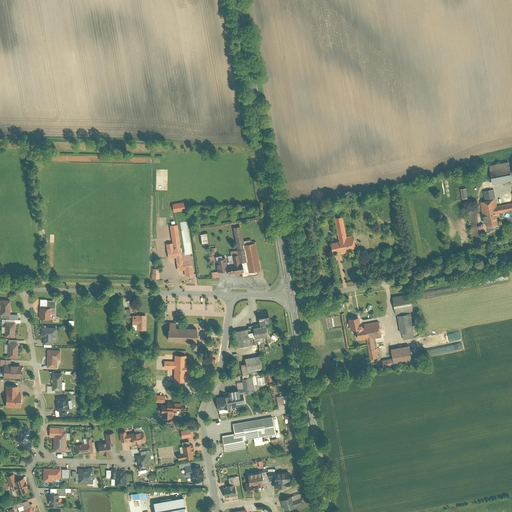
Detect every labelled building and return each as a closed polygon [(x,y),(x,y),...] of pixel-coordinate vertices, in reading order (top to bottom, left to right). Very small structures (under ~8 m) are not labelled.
[(483,165),(487,185),(509,180),(504,161),(483,165)] [(478,198),(489,197),(488,189),(477,190),(478,198)] [(476,202),(482,229),(494,226),(492,214),(511,209),(511,204),(511,201),(491,205),(490,199),(476,202)] [(173,205),(175,212),(186,210),(185,203),(173,205)] [(341,215),(332,217),(337,239),(328,241),(331,254),(354,249),(351,234),(345,235),(341,215)] [(184,270),(185,275),(193,274),(190,256),(193,256),(188,222),(179,223),(183,253),(181,253),(177,228),(168,229),(170,243),(165,243),(167,262),(175,260),(177,271),(184,270)] [(227,264),(228,268),(229,273),(236,272),(236,274),(242,272),(243,277),(259,274),(258,270),(261,269),(256,241),(250,242),(250,240),(244,241),(241,225),(233,227),(237,250),(231,251),(232,255),(228,255),(230,264),(227,264)] [(216,258),(222,257),(221,254),(216,255),(214,248),(210,248),(212,261),(217,260),(216,258)] [(222,257),(216,258),(217,260),(218,270),(228,268),(227,264),(224,265),(224,263),(227,263),(226,257),(222,257)] [(408,294),(389,298),(393,315),(411,312),(408,294)] [(0,316),(8,317),(8,314),(9,300),(0,299),(0,316)] [(38,306),(38,318),(50,319),(51,307),(56,308),(57,301),(45,301),(45,306),(38,306)] [(246,326),(232,329),(235,344),(266,339),(263,323),(267,322),(265,310),(255,312),(256,322),(246,324),(246,326)] [(138,328),(146,328),(146,314),(142,314),(142,315),(133,315),(133,324),(138,324),(138,328)] [(409,314),(394,317),(397,335),(401,335),(401,339),(413,337),(409,314)] [(365,336),(369,359),(377,358),(374,338),(380,337),(378,320),(362,322),(363,328),(359,328),(357,316),(345,318),(347,331),(354,330),(355,337),(365,336)] [(4,323),(4,337),(12,337),(12,335),(14,335),(14,319),(0,319),(0,323),(4,323)] [(169,322),(168,339),(192,340),(192,345),(197,345),(197,335),(197,327),(177,327),(177,322),(169,322)] [(42,336),(42,343),(52,343),(52,336),(56,336),(56,326),(40,326),(39,336),(42,336)] [(6,356),(15,357),(16,342),(15,342),(15,340),(8,339),(7,344),(6,356)] [(267,342),(256,344),(258,354),(268,352),(267,342)] [(406,345),(390,348),(391,355),(403,354),(402,348),(406,347),(406,345)] [(46,366),(56,367),(57,358),(60,359),(60,348),(47,347),(46,366)] [(172,369),(172,382),(184,383),(185,355),(173,355),(173,362),(154,362),(154,369),(172,369)] [(257,356),(244,358),(245,362),(239,363),(241,374),(248,373),(247,371),(260,369),(257,356)] [(2,377),(19,378),(20,363),(8,363),(9,359),(0,358),(0,364),(2,364),(2,377)] [(52,373),(51,389),(51,392),(55,392),(64,393),(64,389),(61,389),(62,373),(52,373)] [(213,396),(217,418),(223,417),(222,409),(244,405),(242,395),(252,393),(251,385),(262,383),(261,374),(237,378),(239,388),(236,389),(235,387),(223,389),(224,392),(219,393),(220,395),(213,396)] [(6,384),(6,406),(22,407),(22,392),(19,392),(19,384),(6,384)] [(272,393),(274,402),(282,400),(280,392),(272,393)] [(58,412),(58,417),(66,416),(65,410),(71,409),(70,401),(67,402),(66,396),(52,398),(54,413),(58,412)] [(162,415),(162,418),(172,418),(172,412),(173,412),(173,409),(186,410),(187,403),(166,403),(166,405),(160,405),(160,415),(162,415)] [(222,435),(225,451),(247,447),(245,439),(276,434),(273,416),(233,423),(235,433),(222,435)] [(13,438),(28,449),(31,446),(26,442),(29,436),(28,428),(17,428),(17,433),(13,438)] [(191,428),(181,430),(182,437),(192,436),(191,428)] [(53,429),(52,451),(65,451),(66,430),(53,429)] [(98,456),(100,455),(111,455),(111,445),(115,444),(114,430),(103,431),(104,440),(97,441),(98,456)] [(132,445),(146,443),(144,432),(127,435),(126,431),(119,432),(121,444),(127,443),(126,441),(132,440),(132,445)] [(72,444),(74,454),(93,451),(91,436),(84,437),(85,442),(72,444)] [(174,453),(176,461),(193,457),(189,439),(180,441),(181,445),(178,446),(180,451),(174,453)] [(141,469),(141,473),(148,472),(147,468),(149,468),(147,454),(150,454),(149,449),(139,451),(139,453),(134,454),(137,470),(141,469)] [(194,478),(195,481),(202,480),(200,469),(190,471),(189,465),(179,466),(180,470),(182,469),(183,473),(185,473),(186,479),(194,478)] [(44,468),(43,482),(53,482),(53,477),(61,478),(61,469),(44,468)] [(74,483),(78,483),(93,484),(93,468),(74,468),(74,471),(71,471),(70,478),(74,478),(74,483)] [(115,479),(115,485),(126,486),(127,472),(116,472),(116,468),(110,468),(110,469),(106,469),(106,476),(111,476),(111,479),(115,479)] [(244,480),(246,493),(258,491),(256,484),(263,483),(261,470),(246,472),(247,480),(244,480)] [(273,485),(273,488),(290,487),(289,472),(273,473),(273,485)] [(12,485),(15,493),(27,489),(23,477),(14,480),(12,473),(4,475),(8,487),(12,485)] [(223,483),(225,497),(238,495),(236,483),(240,482),(239,475),(229,477),(229,482),(223,483)] [(46,506),(56,506),(57,496),(62,496),(63,492),(68,492),(68,489),(54,488),(54,493),(47,493),(46,506)] [(279,499),(283,511),(304,504),(301,496),(292,499),(291,494),(279,499)] [(186,511),(184,496),(154,502),(155,511),(186,511)] [(32,511),(32,509),(33,508),(32,503),(29,504),(28,501),(13,506),(14,511),(18,510),(18,511),(32,511)]
